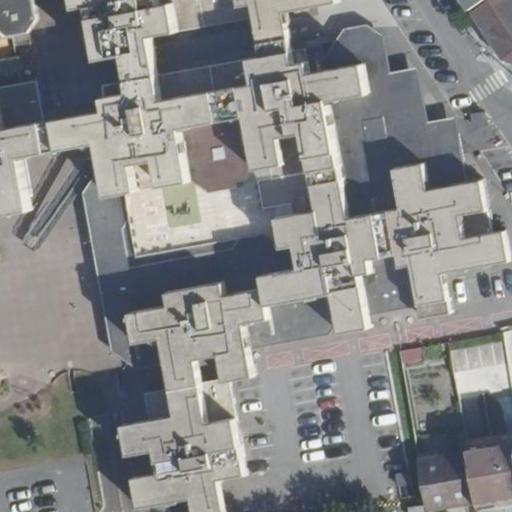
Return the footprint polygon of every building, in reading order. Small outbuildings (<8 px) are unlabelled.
[(137,166),(157,163),(163,190),(195,184),(187,131),(248,121),(258,173),(291,167),(287,139),(307,135),(321,212),(281,219),(287,250),(300,248),(303,271),(267,276),(268,291),(232,298),(230,285),(171,295),(174,309),(133,316),(138,346),(166,341),(175,393),(149,399),(152,420),(126,426),(132,456),(159,452),(162,476),(136,480),(141,511),(156,511),(195,505),(196,511),(229,511),(224,483),(252,478),(242,419),(240,419),(234,383),(260,378),(249,325),(274,321),(271,308),(336,296),(344,337),(377,332),(370,290),(417,281),(425,323),(453,318),(446,278),(511,266),(511,264),(506,234),(492,237),(488,215),(490,214),(485,184),(456,188),(447,138),(420,143),(410,90),(385,94),(377,47),(369,43),(337,48),(327,57),(304,62),(295,14),(351,5),(350,0),(78,0),(79,9),(95,7),(103,59),(130,55),(136,95),(109,99),(111,111),(34,124),(33,119),(45,105),(41,82),(0,87),(0,37),(34,31),(41,14),(38,0),(0,0),(0,217),(0,218),(33,213),(24,158),(100,145),(109,199),(142,193),(137,166)] [(466,0),(471,8),(483,0),(466,0)] [(511,0),(491,0),(474,11),(504,57),(511,59),(511,0)] [(511,503),(511,436),(467,445),(468,450),(477,498),(478,505),(511,503)] [(477,498),(468,450),(419,459),(427,507),(477,498)]
